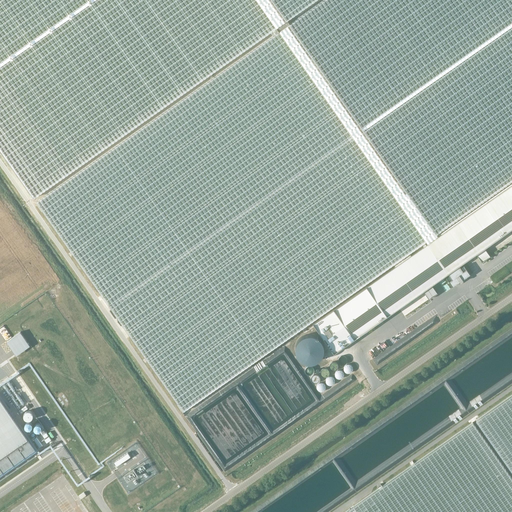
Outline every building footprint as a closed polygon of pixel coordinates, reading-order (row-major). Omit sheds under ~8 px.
[(0,0),(0,146),(32,192),(273,22),(279,31),(36,202),(183,411),(426,240),(428,243),(426,244),(448,273),(476,254),(482,262),(490,256),(484,248),(511,228),(511,184),(438,236),(436,234),(511,180),(511,0),(325,0),(290,25),(286,20),(315,0),(0,0)] [(354,339),(387,316),(366,286),(334,309),(354,339)] [(295,347),(295,348),(295,349),(296,351),(296,352),(296,353),(297,354),(297,355),(298,356),(299,357),(300,358),(301,359),(301,360),(303,361),(304,361),(305,362),(306,362),(307,362),(308,362),(310,362),(311,362),(312,362),(313,362),(314,362),(316,361),(317,361),(318,360),(319,359),(320,358),(321,357),(321,356),(322,355),(323,354),(323,353),(323,352),(324,351),(324,349),(324,348),(324,347),(324,346),(323,345),(323,343),(323,342),(322,341),(321,340),(321,339),(320,338),(319,337),(318,337),(317,336),(316,335),(314,335),(313,335),(312,334),(311,334),(310,334),(308,334),(307,334),(306,335),(305,335),(304,335),(303,336),(302,337),(301,337),(300,338),(299,339),(298,340),(297,341),(297,342),(296,343),(296,345),(296,346),(295,347)] [(304,364),(301,372),(309,374),(311,367),(304,364)] [(311,372),(307,378),(313,382),(317,376),(311,372)] [(511,394),(476,420),(511,471),(511,394)] [(0,395),(0,457),(29,437),(0,395)] [(511,511),(511,480),(473,425),(349,511),(511,511)] [(151,500),(197,470),(184,451),(150,473),(160,488),(148,496),(151,500)]
